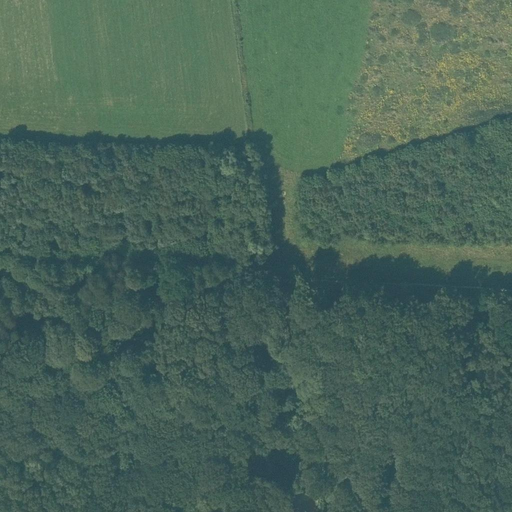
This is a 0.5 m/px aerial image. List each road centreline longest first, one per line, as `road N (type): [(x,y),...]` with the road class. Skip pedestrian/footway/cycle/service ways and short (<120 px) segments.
road 1 (track): [(286,273),(0,269)]
road 2 (track): [(286,273),(511,282)]
